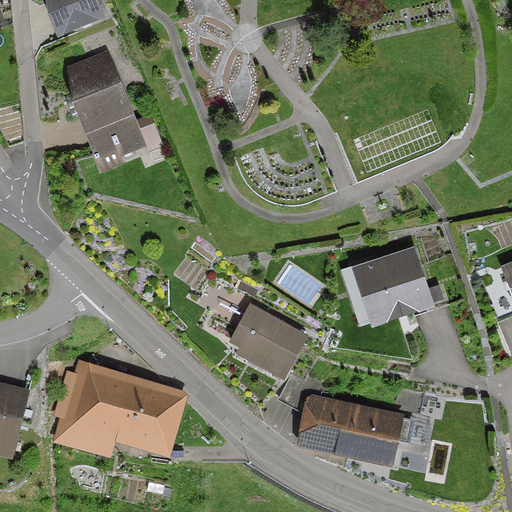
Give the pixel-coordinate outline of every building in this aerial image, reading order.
[(91,0),(45,0),(47,12),(56,33),(98,16),(91,0)] [(106,95),(117,90),(104,57),(68,72),(72,103),(94,155),(91,156),(94,161),(98,159),(95,151),(112,144),(115,152),(139,143),(121,98),(109,102),(106,95)] [(93,207),(102,215),(108,208),(99,200),(93,207)] [(365,309),(382,303),(387,317),(411,309),(406,295),(423,289),(411,252),(373,265),(371,260),(351,267),(365,309)] [(511,269),(501,274),(511,300),(511,269)] [(265,368),(268,362),(285,371),(303,338),(247,307),(229,341),(239,346),(236,352),(265,368)] [(58,391),(62,392),(172,424),(178,402),(74,372),(73,375),(64,372),(58,391)] [(54,413),(60,415),(53,439),(108,455),(108,453),(104,452),(111,429),(166,447),(172,424),(62,392),(54,413)] [(336,446),(335,452),(388,463),(394,439),(404,441),(408,421),(308,399),(298,439),(299,439),(300,438),(336,446)] [(0,451),(7,453),(17,418),(0,413),(0,451)]
